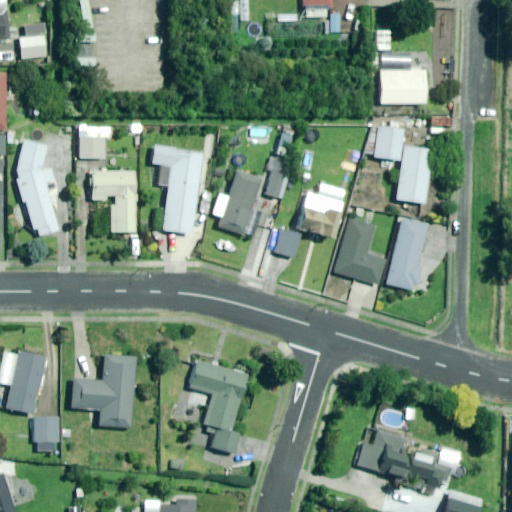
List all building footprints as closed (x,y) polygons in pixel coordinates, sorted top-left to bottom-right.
[(331,0),(301,0),(301,7),(304,7),(304,17),(325,18),(326,7),(331,7),(331,0)] [(42,33),(42,23),(23,25),(24,35),(42,33)] [(389,31),(376,31),(375,50),(389,50),(389,31)] [(47,56),(45,36),(18,39),(20,59),(47,56)] [(406,53),(373,53),(373,68),(378,68),(378,104),(423,104),(423,71),(406,71),(406,53)] [(450,118),(430,117),(429,126),(450,127),(450,118)] [(401,130),(376,127),(372,157),(397,161),(401,130)] [(293,128),(281,128),(280,138),(292,138),(293,128)] [(103,138),(78,138),(78,159),(103,159),(103,138)] [(17,179),(14,180),(20,202),(23,201),(30,230),(35,228),(37,236),(54,231),(46,196),(56,193),(49,167),(40,169),(46,145),(22,139),(14,169),(17,179)] [(359,146),(341,147),(341,156),(359,155),(359,146)] [(431,151),(403,146),(394,200),(422,204),(431,151)] [(200,153),(152,147),(149,164),(169,167),(160,230),(189,234),(200,153)] [(289,169),(272,165),(264,195),(280,200),(289,169)] [(259,178),(235,170),(215,227),(239,235),(259,178)] [(133,233),(134,172),(90,172),(89,200),(104,200),(104,196),(113,196),(113,206),(109,206),(108,232),(133,233)] [(336,213),(298,202),(294,217),(297,218),(294,229),(329,239),(336,213)] [(372,226),(347,218),(330,272),(374,285),(383,258),(364,252),(372,226)] [(425,224),(399,218),(383,284),(409,290),(425,224)] [(299,235),(279,229),(272,253),(292,259),(299,235)] [(137,256),(138,241),(130,240),(130,256),(137,256)] [(42,357),(15,353),(11,375),(5,374),(3,383),(9,384),(4,409),(32,414),(42,357)] [(132,358),(101,356),(100,381),(70,380),(69,408),(97,410),(96,426),(128,428),(132,358)] [(244,374),(195,361),(187,388),(209,395),(200,425),(206,426),(205,432),(212,434),(208,447),(231,454),(237,434),(228,432),(244,374)] [(56,443),(57,418),(32,417),(31,442),(56,443)] [(406,438),(373,429),(369,442),(362,440),(355,466),(404,480),(402,485),(437,494),(448,457),(419,448),(417,455),(402,450),(406,438)] [(123,454),(92,450),(90,467),(122,471),(123,454)] [(0,511),(12,511),(0,473),(0,511)] [(192,511),(192,500),(174,500),(174,506),(157,505),(156,511),(192,511)]
